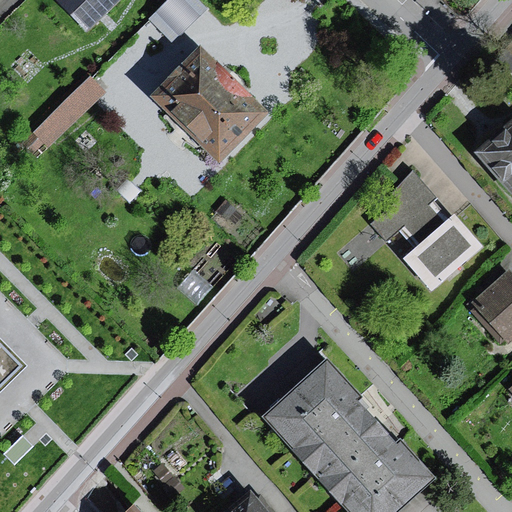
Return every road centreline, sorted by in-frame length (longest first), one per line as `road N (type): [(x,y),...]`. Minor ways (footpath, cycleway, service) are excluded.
road 1 (residential): [(276,253),(503,511)]
road 2 (residential): [(276,253),(53,501)]
road 3 (residential): [(400,112),(276,253)]
road 4 (residential): [(400,112),(511,235)]
